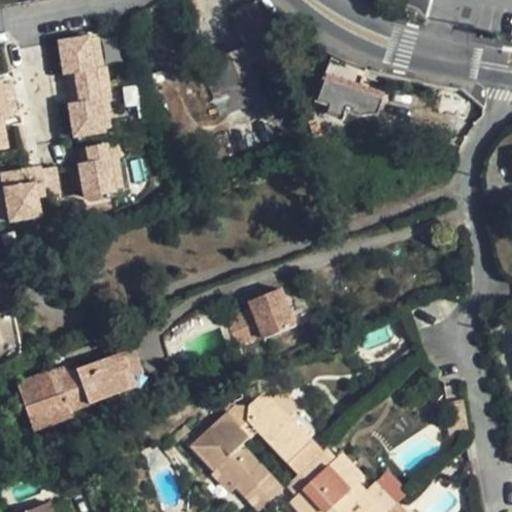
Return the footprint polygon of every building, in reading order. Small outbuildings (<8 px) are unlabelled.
[(190,0),(183,3),(189,23),(203,18),(197,0),(190,0)] [(234,14),(243,33),(248,42),(249,45),(254,54),(276,43),(263,18),(255,2),(234,14)] [(248,42),(243,33),(239,36),(243,45),(248,42)] [(75,74),(77,88),(108,80),(107,67),(104,68),(95,69),(90,40),(89,36),(58,42),(64,76),(68,75),(75,74)] [(99,38),(90,40),(95,69),(104,68),(99,38)] [(219,117),(292,89),(276,43),(254,54),(249,56),(244,47),(199,65),(219,117)] [(249,45),(244,47),(249,56),(254,54),(249,45)] [(75,74),(68,75),(71,89),(77,88),(75,74)] [(355,86),(332,78),(323,99),(315,96),(309,112),(364,133),(370,116),(346,107),(355,86)] [(111,97),(108,80),(77,88),(79,102),(73,103),(69,104),(74,137),(106,132),(105,128),(100,99),(109,98),(111,97)] [(4,84),(7,100),(17,98),(13,83),(4,84)] [(77,88),(71,89),(73,103),(79,102),(77,88)] [(9,115),(19,113),(17,98),(7,100),(9,115)] [(109,98),(100,99),(105,128),(114,127),(109,98)] [(9,115),(7,100),(0,100),(0,115),(3,115),(4,122),(10,121),(9,115)] [(0,115),(0,150),(8,149),(4,122),(3,115),(0,115)] [(323,136),(318,119),(309,122),(313,139),(323,136)] [(122,157),(119,142),(98,146),(100,160),(91,163),(79,165),(85,198),(116,192),(116,189),(111,159),(122,157)] [(88,148),(91,163),(100,160),(98,146),(88,148)] [(122,157),(111,159),(116,189),(130,186),(124,156),(122,157)] [(37,189),(46,188),(43,170),(42,167),(23,170),(26,184),(36,183),(37,189)] [(57,168),(43,170),(46,188),(47,197),(62,194),(57,168)] [(26,184),(23,170),(2,174),(5,192),(10,219),(10,223),(42,216),(37,189),(36,183),(26,184)] [(5,192),(0,192),(0,220),(10,219),(5,192)] [(217,311),(226,337),(251,328),(253,333),(286,322),(273,283),(240,294),(242,302),(217,311)] [(430,301),(427,309),(433,312),(437,304),(430,301)] [(102,359),(124,351),(136,387),(146,383),(132,341),(100,352),(102,359)] [(70,410),(106,397),(136,387),(124,351),(102,359),(69,371),(58,374),(56,370),(17,384),(34,432),(73,418),(70,410)] [(56,368),(56,370),(58,374),(69,371),(66,365),(56,368)] [(139,393),(136,387),(106,397),(108,403),(139,393)] [(235,407),(217,387),(210,394),(228,413),(235,407)] [(258,430),(299,475),(319,456),(323,453),(271,398),(260,397),(250,407),(235,407),(228,413),(192,446),(215,470),(218,467),(260,511),(284,489),(243,445),(258,430)] [(446,403),(453,438),(471,435),(464,399),(446,403)] [(288,485),(298,496),(305,502),(298,509),(301,511),(389,511),(398,505),(377,482),(366,492),(358,484),(364,478),(349,462),(342,468),(335,460),(326,450),(323,453),(319,456),(299,475),(288,485)] [(335,460),(342,468),(349,462),(342,454),(335,460)] [(237,488),(218,467),(215,470),(202,483),(221,503),(237,488)] [(387,472),(377,482),(398,505),(398,504),(409,495),(387,472)] [(291,502),(298,509),(305,502),(298,496),(291,502)] [(53,511),(49,503),(26,511),(53,511)]
